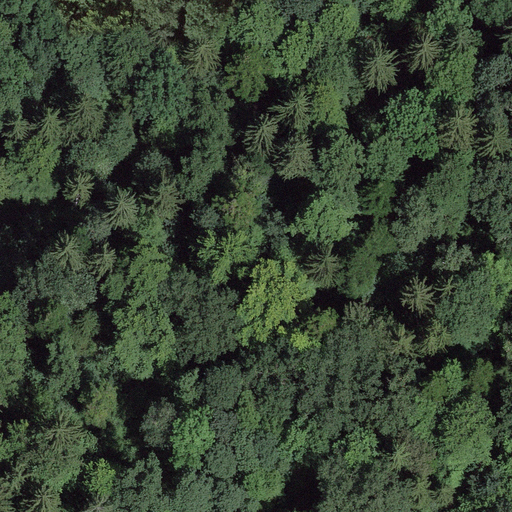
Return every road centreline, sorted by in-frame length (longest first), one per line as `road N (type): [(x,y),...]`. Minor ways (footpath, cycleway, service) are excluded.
road 1 (track): [(294,110),(0,229)]
road 2 (track): [(511,28),(294,110)]
road 3 (track): [(176,0),(240,68),(294,110)]
